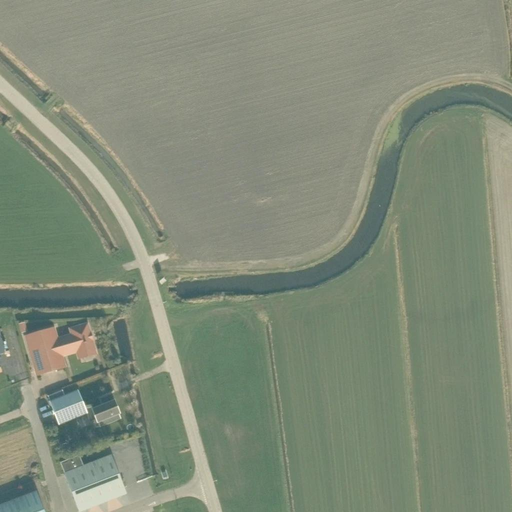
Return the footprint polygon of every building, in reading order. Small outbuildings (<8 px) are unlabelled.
[(97,355),(88,323),(68,329),(69,334),(57,338),(55,327),(23,337),(35,377),(66,368),(63,358),(75,354),(77,360),(97,355)] [(83,404),(77,390),(48,402),(58,426),(86,415),(89,423),(95,421),(96,425),(98,424),(99,428),(120,419),(119,415),(120,415),(114,400),(101,405),(98,398),(83,404)] [(0,472),(25,463),(14,435),(0,440),(0,472)] [(82,467),(78,456),(60,463),(78,511),(125,493),(111,456),(82,467)] [(0,511),(43,511),(36,492),(0,505),(0,511)]
